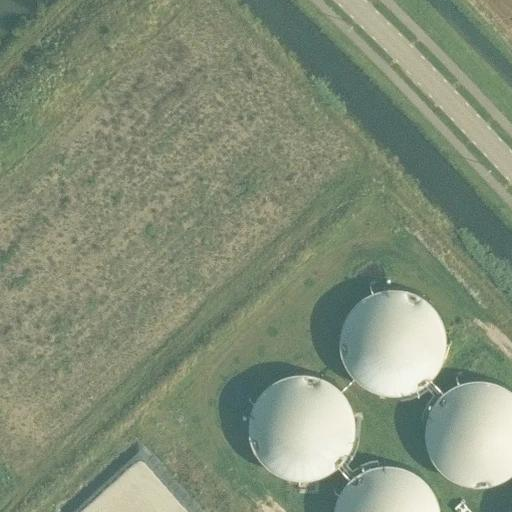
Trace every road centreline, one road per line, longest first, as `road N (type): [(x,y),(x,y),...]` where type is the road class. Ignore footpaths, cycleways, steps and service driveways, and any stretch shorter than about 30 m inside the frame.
road 1 (tertiary): [(342,0),(511,171)]
road 2 (unknown): [(511,358),(417,260)]
